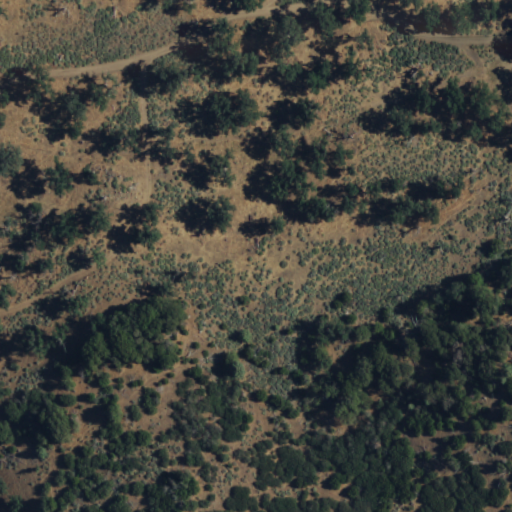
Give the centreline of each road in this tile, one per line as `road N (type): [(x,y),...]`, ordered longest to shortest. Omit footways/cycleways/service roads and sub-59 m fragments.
road 1 (track): [(141,49),(144,180),(131,219),(103,250),(29,295),(0,303)]
road 2 (residential): [(0,79),(141,49),(221,10),(273,0)]
road 3 (residential): [(351,0),(425,30),(511,30)]
